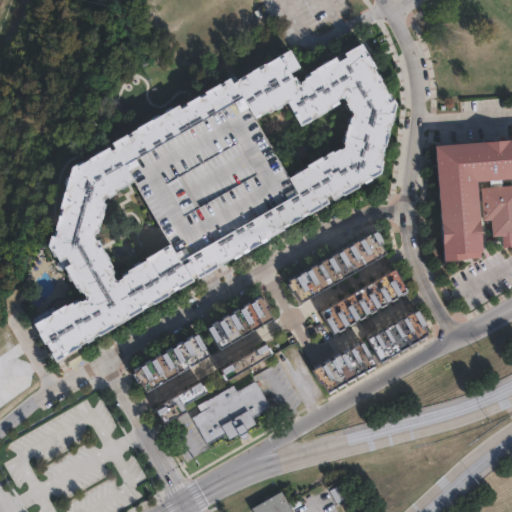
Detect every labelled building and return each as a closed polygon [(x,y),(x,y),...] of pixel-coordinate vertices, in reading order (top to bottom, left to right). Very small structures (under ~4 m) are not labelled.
[(489,0),(502,24),(489,31),(473,0),(489,0)] [(361,35),(396,98),(380,167),(52,359),(29,321),(77,294),(45,245),(43,239),(68,158),(227,72),(230,78),(288,43),(298,61),(288,66),(291,72),(293,70),(296,74),(295,77),(299,79),(299,75),(303,73),(302,72),(309,68),(308,66),(314,63),(313,62),(361,35)] [(488,185),(487,176),(472,177),(477,254),(439,256),(432,139),(511,134),(511,174),(500,175),(500,185),(511,184),(511,231),(511,232),(511,244),(499,245),(498,232),(490,233),(489,218),(480,218),(478,185),(488,185)] [(377,256),(292,304),(286,294),(284,295),(279,285),(281,284),(279,281),(366,232),(373,244),(371,245),(377,256)] [(399,293),(325,335),(313,314),(387,271),(399,293)] [(260,300),(264,308),(263,309),(269,320),(215,352),(202,330),(256,300),(257,301),(260,300)] [(419,337),(372,364),(358,340),(407,313),(415,327),(414,328),(419,337)] [(205,358),(141,395),(135,383),(132,384),(127,375),(129,373),(128,372),(192,335),(205,358)] [(366,367),(319,396),(313,386),(311,387),(302,372),(351,343),(366,367)] [(266,357),(222,383),(216,373),(215,373),(260,346),(261,346),(266,357)] [(181,413),(170,421),(169,419),(159,426),(150,412),(150,411),(171,398),(193,385),(193,386),(200,396),(179,409),(181,413)] [(253,386),(269,414),(250,424),(252,429),(226,444),(223,440),(206,450),(191,424),(201,418),(197,411),(232,389),(236,397),(253,386)] [(342,500),(337,487),(330,489),(335,502),(342,500)] [(251,511),(249,507),(279,490),(286,502),(291,511),(251,511)]
